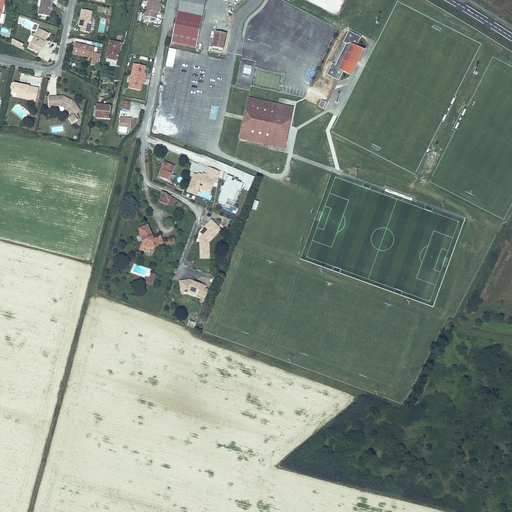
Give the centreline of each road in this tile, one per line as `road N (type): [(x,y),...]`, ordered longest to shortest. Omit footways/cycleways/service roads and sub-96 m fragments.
road 1 (residential): [(171,0),(144,130)]
road 2 (residential): [(0,60),(53,67),(72,0)]
